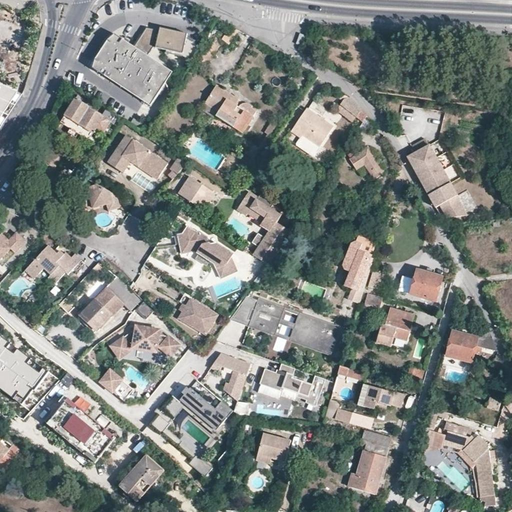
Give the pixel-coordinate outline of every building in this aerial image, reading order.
[(238,29),(231,25),(222,40),(229,44),(238,29)] [(183,54),(182,57),(191,62),(200,46),(187,37),(188,34),(160,27),(160,30),(147,28),(135,47),(148,56),(154,48),(166,50),(183,54)] [(173,71),(148,56),(135,47),(113,32),(108,38),(95,58),(92,66),(149,105),(173,71)] [(214,51),(218,45),(209,39),(205,46),(214,51)] [(214,51),(205,46),(197,60),(206,65),(214,51)] [(26,81),(29,67),(13,64),(10,77),(26,81)] [(0,119),(13,91),(0,85),(0,119)] [(214,119),(216,117),(242,133),(257,111),(252,107),(253,105),(249,103),(246,102),(244,102),(242,103),(240,105),(239,107),(234,103),(227,99),(230,94),(215,85),(199,110),(214,119)] [(234,103),(237,98),(230,94),(227,99),(234,103)] [(117,116),(106,109),(101,117),(81,104),(82,102),(76,98),(65,115),(93,133),(97,127),(104,132),(110,122),(114,124),(119,118),(117,116)] [(342,99),(339,105),(363,122),(367,116),(349,98),(342,99)] [(401,116),(412,117),(414,107),(403,105),(401,116)] [(335,126),(308,108),(295,128),(304,134),(302,137),(297,144),(315,156),(320,149),(322,146),(335,126)] [(119,118),(124,121),(131,125),(136,118),(122,109),(117,116),(119,118)] [(257,150),(264,154),(282,126),(272,119),(266,130),(269,132),(257,150)] [(304,134),(295,128),(292,131),(302,137),(304,134)] [(159,177),(168,164),(128,136),(109,162),(123,172),(131,162),(134,164),(136,162),(142,161),(148,164),(151,172),(159,177)] [(430,146),(426,139),(414,145),(418,152),(430,146)] [(165,140),(161,146),(174,154),(177,148),(165,140)] [(468,215),(457,196),(458,196),(430,146),(418,152),(408,158),(409,158),(414,155),(414,156),(418,162),(413,166),(416,164),(419,169),(416,171),(416,172),(421,169),(425,175),(420,179),(423,177),(426,182),(423,184),(428,181),(433,188),(430,190),(433,195),(438,204),(440,207),(442,206),(449,218),(468,215)] [(357,170),(365,164),(376,180),(385,174),(369,148),(350,160),(357,170)] [(245,168),(251,172),(264,154),(257,150),(245,168)] [(418,162),(414,156),(414,155),(409,158),(413,166),(418,162)] [(164,181),(168,185),(188,163),(179,157),(170,169),(173,172),(164,181)] [(136,162),(134,164),(157,180),(159,177),(151,172),(148,164),(142,161),(136,162)] [(400,165),(391,196),(416,193),(400,165)] [(29,174),(16,166),(7,180),(19,188),(29,174)] [(425,175),(421,169),(416,172),(420,179),(425,175)] [(190,178),(178,195),(200,209),(212,192),(190,178)] [(433,188),(428,181),(423,184),(427,191),(430,190),(433,188)] [(117,199),(97,186),(71,194),(73,203),(78,202),(80,210),(87,208),(90,208),(91,211),(107,207),(109,213),(120,210),(117,199)] [(214,194),(212,192),(200,209),(203,211),(214,194)] [(438,204),(433,195),(430,196),(437,209),(440,207),(438,204)] [(269,267),(270,264),(278,254),(291,233),(276,224),(281,216),(257,201),(252,209),(266,218),(263,225),(262,226),(267,230),(271,231),(268,235),(266,239),(259,248),(254,257),(269,267)] [(73,203),(71,203),(73,212),(80,210),(78,202),(73,203)] [(252,209),(243,203),(238,211),(247,217),(248,215),(252,209)] [(266,218),(252,209),(248,215),(263,225),(266,218)] [(217,244),(212,246),(209,244),(208,239),(200,233),(199,234),(188,228),(184,235),(178,236),(181,255),(195,253),(200,257),(209,263),(215,267),(216,271),(227,266),(232,257),(233,255),(217,244)] [(8,242),(5,246),(0,240),(0,261),(10,250),(15,254),(25,243),(16,234),(8,242)] [(0,235),(0,234),(0,240),(5,246),(8,242),(0,235)] [(266,239),(260,235),(254,244),(259,248),(266,239)] [(350,274),(346,286),(363,291),(374,257),(359,252),(362,244),(355,241),(351,244),(345,261),(347,262),(344,268),(345,273),(350,274)] [(39,275),(44,270),(50,275),(48,278),(55,284),(66,273),(68,275),(82,260),(76,254),(72,258),(67,253),(65,255),(60,251),(57,254),(49,247),(31,267),(39,275)] [(270,264),(277,267),(283,257),(278,254),(270,264)] [(206,267),(209,263),(200,257),(197,261),(206,267)] [(232,257),(227,266),(216,271),(221,280),(238,273),(232,257)] [(105,266),(98,260),(92,267),(99,272),(105,266)] [(31,267),(26,271),(35,280),(39,275),(31,267)] [(417,271),(410,295),(436,302),(442,277),(417,271)] [(386,275),(373,272),(368,286),(382,290),(386,275)] [(82,315),(98,329),(125,300),(136,309),(138,307),(143,302),(129,289),(117,277),(90,306),(82,315)] [(228,294),(241,303),(249,292),(244,288),(241,289),(228,294)] [(365,303),(373,306),(372,311),(380,314),(382,309),(380,308),(382,299),(367,294),(365,303)] [(279,318),(282,309),(258,300),(252,298),(248,297),(241,305),(255,311),(250,324),(274,333),(277,323),(279,318)] [(58,303),(62,307),(66,303),(65,298),(62,300),(58,303)] [(344,328),(259,298),(258,300),(282,309),(301,316),(344,331),(344,328)] [(139,314),(148,308),(143,302),(138,307),(136,309),(135,311),(139,314)] [(183,317),(180,322),(207,339),(220,318),(192,302),(188,310),(183,317)] [(353,320),(358,308),(341,302),(336,314),(353,320)] [(250,324),(255,311),(241,305),(240,307),(232,318),(250,324)] [(146,320),(153,311),(148,308),(139,314),(146,320)] [(180,314),(183,317),(188,310),(184,308),(180,314)] [(392,336),(407,340),(414,315),(391,308),(386,325),(382,324),(378,341),(389,344),(392,336)] [(344,331),(301,316),(298,325),(296,330),(293,339),(335,354),(344,331)] [(274,333),(250,324),(232,318),(232,319),(231,320),(278,337),(279,334),(274,333)] [(158,336),(159,332),(135,328),(135,331),(110,349),(119,361),(131,352),(129,349),(133,346),(132,348),(156,351),(157,347),(160,347),(159,348),(170,357),(179,347),(168,338),(158,336)] [(447,351),(447,355),(472,361),(473,356),(476,345),(497,351),(490,332),(478,338),(453,330),(450,341),(444,339),(441,349),(447,351)] [(0,399),(22,417),(53,379),(0,337),(0,399)] [(335,354),(293,339),(288,337),(287,340),(334,357),(335,354)] [(239,402),(252,364),(222,354),(212,369),(221,372),(223,368),(235,372),(230,385),(227,384),(224,390),(239,402)] [(292,378),(295,369),(281,364),(279,371),(277,370),(276,373),(265,369),(259,384),(282,392),(283,388),(298,393),(296,397),(306,400),(305,403),(316,407),(325,380),(315,376),(311,385),(292,378)] [(339,365),(337,373),(347,375),(349,368),(339,365)] [(418,370),(409,367),(407,375),(416,378),(418,370)] [(363,379),(365,373),(349,368),(347,375),(363,379)] [(133,390),(121,380),(117,385),(123,390),(118,396),(124,401),(133,390)] [(123,390),(117,385),(112,391),(118,396),(123,390)] [(370,388),(365,387),(360,407),(364,408),(370,388)] [(375,407),(376,403),(388,406),(388,404),(401,407),(404,395),(394,392),(394,394),(370,388),(364,408),(374,411),(375,407)] [(174,421),(186,406),(217,432),(234,412),(223,402),(222,402),(216,410),(191,389),(190,390),(188,389),(183,394),(185,396),(180,402),(181,402),(180,403),(173,397),(162,410),(159,408),(155,413),(158,415),(148,426),(161,437),(162,436),(177,449),(183,443),(180,440),(167,429),(170,425),(169,424),(173,420),(174,421)] [(487,407),(499,410),(501,399),(490,395),(487,407)] [(66,397),(45,421),(99,465),(119,440),(66,397)] [(328,417),(336,418),(338,404),(330,403),(328,417)] [(354,414),(339,410),(336,419),(351,424),(354,414)] [(432,430),(436,413),(430,412),(425,428),(432,430)] [(491,447),(480,435),(476,438),(473,435),(477,432),(465,426),(445,421),(443,429),(447,430),(446,434),(443,443),(462,448),(476,463),(480,496),(481,500),(486,501),(484,506),(496,504),(495,494),(492,469),(494,468),(493,462),(496,462),(495,457),(491,458),(489,451),(489,448),(491,447)] [(443,443),(446,434),(432,430),(425,428),(423,438),(419,454),(442,447),(443,443)] [(389,447),(391,439),(364,431),(361,440),(366,441),(389,447)] [(264,434),(258,455),(271,458),(281,461),(285,462),(291,440),(264,434)] [(0,469),(2,471),(20,451),(0,436),(0,469)] [(201,451),(183,436),(180,440),(183,443),(177,449),(192,461),(196,457),(201,451)] [(389,447),(366,441),(357,476),(352,474),(349,486),(375,494),(389,447)] [(480,496),(476,463),(462,448),(443,443),(442,447),(458,452),(474,469),(475,474),(478,495),(478,496),(480,496)] [(258,455),(257,460),(270,464),(270,462),(271,458),(258,455)] [(164,471),(147,456),(121,486),(138,501),(144,494),(164,471)] [(205,479),(212,470),(196,457),(192,461),(189,466),(205,479)] [(170,475),(164,471),(144,494),(150,498),(170,475)] [(134,511),(139,506),(134,502),(125,511),(134,511)]
